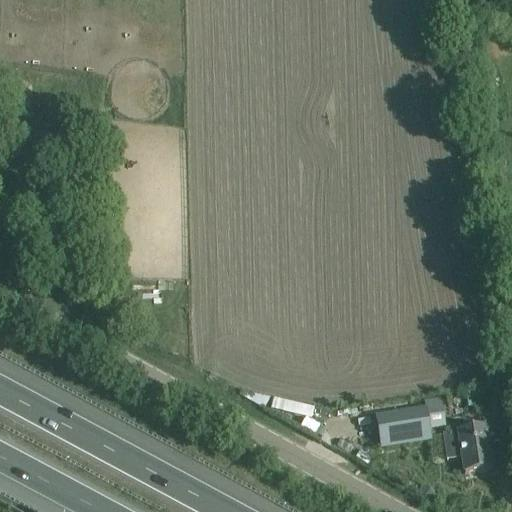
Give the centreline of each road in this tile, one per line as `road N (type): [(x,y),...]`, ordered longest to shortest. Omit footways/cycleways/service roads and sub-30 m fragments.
road 1 (unclassified): [(392,511),(0,297)]
road 2 (motorway): [(223,511),(0,392)]
